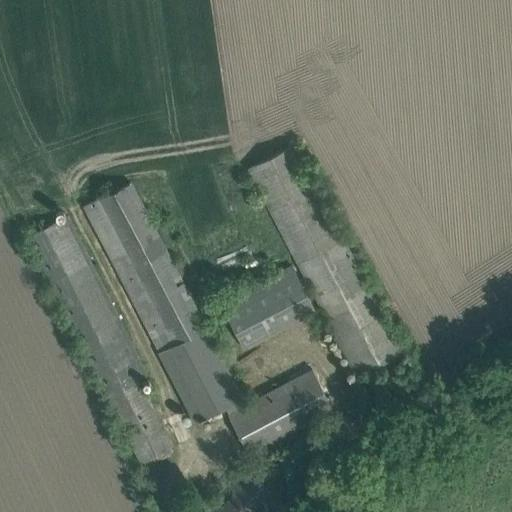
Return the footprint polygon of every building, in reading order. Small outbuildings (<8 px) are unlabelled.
[(403,350),(393,333),(294,145),(249,169),(358,374),(403,350)] [(245,403),(241,398),(130,184),(85,208),(195,424),(227,408),(245,439),(255,456),(335,410),(312,365),(245,403)] [(138,379),(145,375),(149,373),(70,212),(49,222),(29,232),(27,234),(29,238),(140,461),(171,446),(138,379)] [(244,347),(316,309),(293,263),(221,301),(244,347)] [(252,511),(251,511),(270,488),(255,475),(224,511),(225,511),(252,511)]
